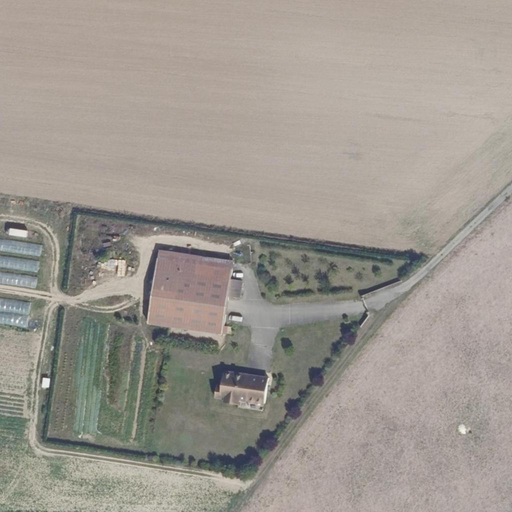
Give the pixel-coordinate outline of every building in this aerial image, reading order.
[(8,234),(26,236),(27,229),(9,227),(8,234)] [(0,250),(40,256),(42,244),(0,238),(0,250)] [(230,280),(233,262),(158,252),(155,268),(230,280)] [(0,282),(36,286),(37,274),(38,274),(40,258),(0,254),(0,282)] [(124,274),(126,261),(110,258),(108,271),(124,274)] [(222,334),(230,280),(155,268),(147,323),(169,327),(222,334)] [(0,322),(27,327),(31,302),(0,297),(0,322)] [(264,404),(268,378),(250,375),(250,378),(245,377),(245,375),(223,370),(221,386),(216,385),(214,396),(224,398),(223,402),(237,404),(238,399),(264,404)]
